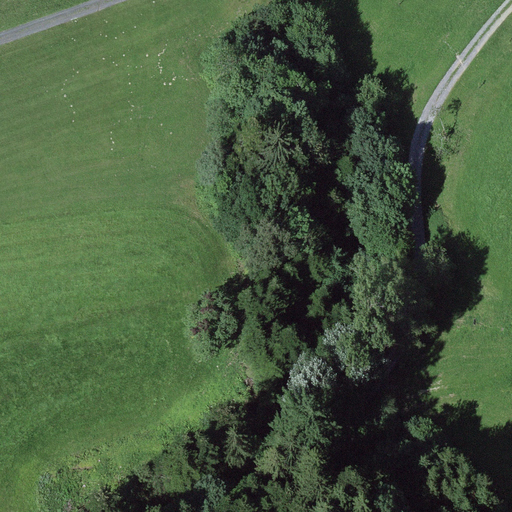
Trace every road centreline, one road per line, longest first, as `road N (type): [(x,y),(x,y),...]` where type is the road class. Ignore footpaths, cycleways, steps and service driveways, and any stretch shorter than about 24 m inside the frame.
road 1 (track): [(204,511),(322,445),(403,336),(422,275),(417,140),(449,74),(511,6)]
road 2 (track): [(117,0),(0,42)]
